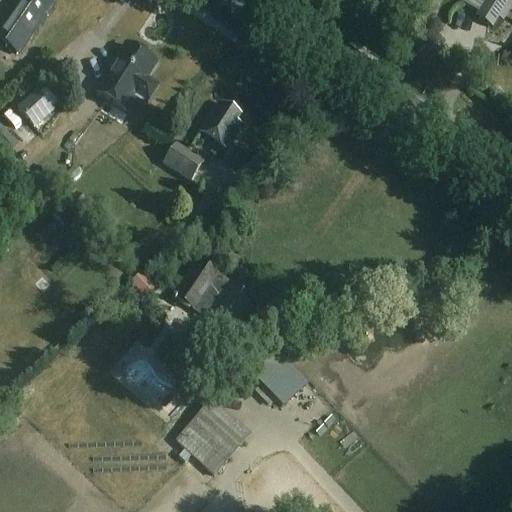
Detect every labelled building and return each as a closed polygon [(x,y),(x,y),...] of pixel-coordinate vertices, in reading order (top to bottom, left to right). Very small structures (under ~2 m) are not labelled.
[(50,0),(15,0),(0,24),(0,44),(19,57),(30,40),(47,13),(48,14),(54,4),(50,1),(50,0)] [(511,5),(511,3),(505,0),(485,0),(475,17),(490,27),(499,13),(505,17),(511,5)] [(155,64),(126,46),(97,94),(124,112),(135,96),(147,104),(157,88),(145,80),(155,64)] [(54,70),(32,84),(41,100),(64,86),(54,70)] [(46,98),(22,120),(37,137),(61,115),(46,98)] [(240,115),(218,102),(200,132),(226,148),(240,125),(236,123),(240,115)] [(204,164),(176,145),(162,167),(191,185),(204,164)] [(6,156),(19,178),(48,161),(41,148),(20,160),(15,150),(6,156)] [(87,205),(73,191),(49,215),(63,229),(87,205)] [(260,302),(197,260),(172,297),(206,319),(201,325),(233,346),(249,321),(248,320),(260,302)] [(131,295),(148,308),(157,296),(140,283),(131,295)] [(298,376),(275,352),(249,376),(272,401),(298,376)] [(49,361),(56,372),(70,364),(62,353),(49,361)] [(131,355),(107,386),(168,432),(178,419),(168,411),(181,393),(131,355)] [(250,436),(212,402),(174,443),(212,477),(250,436)]
